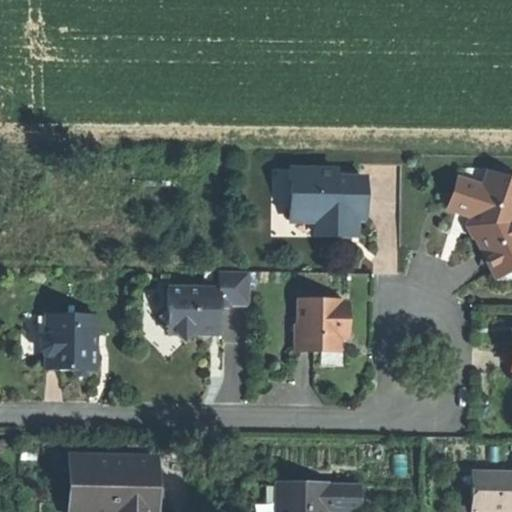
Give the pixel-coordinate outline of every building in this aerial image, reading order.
[(352,212),(366,213),(366,177),(336,176),(337,169),(288,169),(287,213),(316,213),(316,227),(334,227),(351,227),(352,212)] [(511,181),(490,174),(484,188),(459,179),(449,208),(474,216),(479,232),(475,240),(482,253),(490,269),(502,270),(511,266),(511,181)] [(220,308),(249,308),(250,272),(219,272),(219,290),(167,289),(167,309),(159,318),(167,326),(167,334),(175,334),(183,343),(192,335),(204,335),(220,335),(220,308)] [(338,332),(347,332),(347,303),(338,303),(338,299),(299,299),(299,323),(293,323),(293,348),(312,348),(338,349),(338,332)] [(96,345),(92,345),(93,327),(96,327),(97,315),(45,313),(45,331),(40,337),(40,348),(44,355),(43,368),(61,369),(70,369),(76,373),(88,374),(95,369),(96,345)] [(156,511),(156,460),(71,460),(70,511),(156,511)] [(511,510),(511,471),(471,471),(471,510),(497,510),(511,510)] [(323,511),(324,510),(324,487),(274,486),(273,511),(323,511)] [(359,487),(324,487),(324,510),(359,511),(359,487)]
